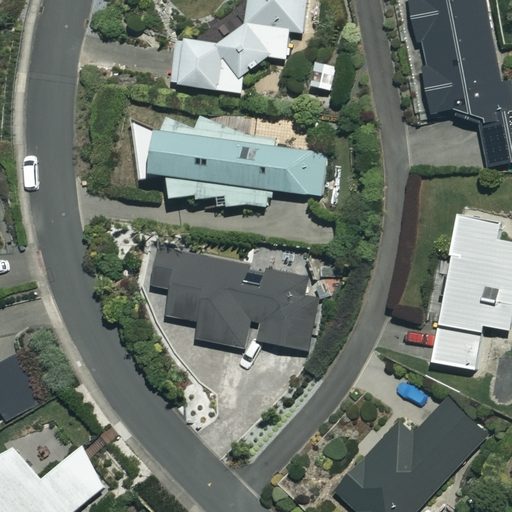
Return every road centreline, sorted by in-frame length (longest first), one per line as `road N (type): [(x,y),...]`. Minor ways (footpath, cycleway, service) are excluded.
road 1 (residential): [(66,0),(53,72),(51,172),(67,262),(108,360),(230,504)]
road 2 (residential): [(366,0),(397,156),(388,260),(348,366),(230,504)]
